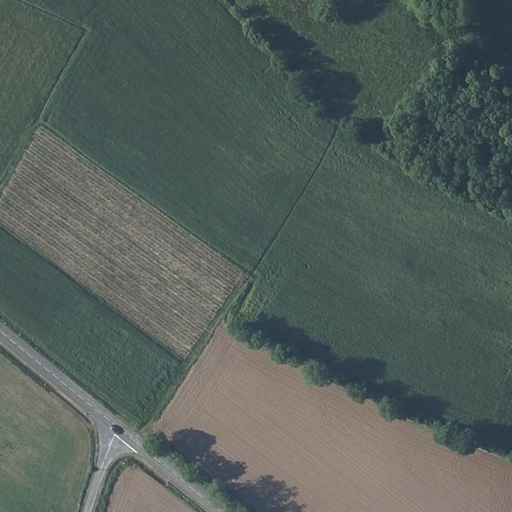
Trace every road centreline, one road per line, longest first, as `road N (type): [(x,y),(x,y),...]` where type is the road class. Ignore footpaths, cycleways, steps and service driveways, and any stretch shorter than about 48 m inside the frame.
road 1 (track): [(130,438),(244,277)]
road 2 (tertiary): [(0,332),(119,430)]
road 3 (tertiary): [(119,430),(219,511)]
